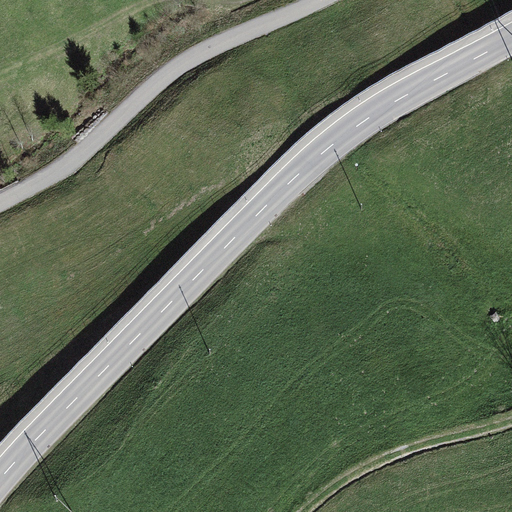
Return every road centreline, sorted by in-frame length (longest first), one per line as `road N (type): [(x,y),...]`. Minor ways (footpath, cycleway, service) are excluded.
road 1 (unclassified): [(511,38),(387,105),(311,161),(0,480)]
road 2 (track): [(314,511),(365,470),(511,419)]
road 3 (track): [(167,0),(0,82)]
